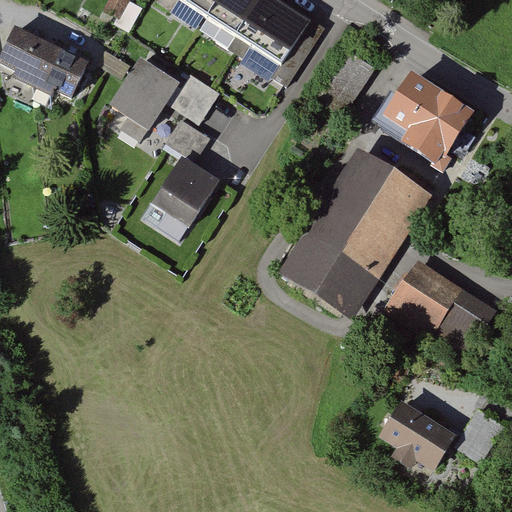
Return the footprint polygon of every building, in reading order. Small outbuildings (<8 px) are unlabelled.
[(131,33),(145,5),(136,0),(124,0),(112,23),(131,33)] [(311,27),(270,0),(169,0),(163,11),(273,84),(311,27)] [(481,0),(456,0),(470,12),(481,0)] [(82,42),(29,15),(0,71),(0,78),(50,104),(82,42)] [(380,78),(351,61),(316,120),(345,137),(380,78)] [(143,147),(182,89),(144,63),(105,121),(143,147)] [(171,109),(198,127),(218,96),(191,78),(171,109)] [(480,119),(435,93),(404,148),(448,174),(480,119)] [(211,141),(181,122),(168,142),(197,161),(211,141)] [(360,318),(433,199),(359,153),(285,273),(360,318)] [(142,222),(183,249),(227,183),(187,156),(142,222)] [(501,320),(419,267),(392,309),(474,362),(501,320)] [(427,470),(447,437),(401,409),(381,442),(427,470)] [(481,465),(504,430),(476,412),(453,448),(481,465)]
